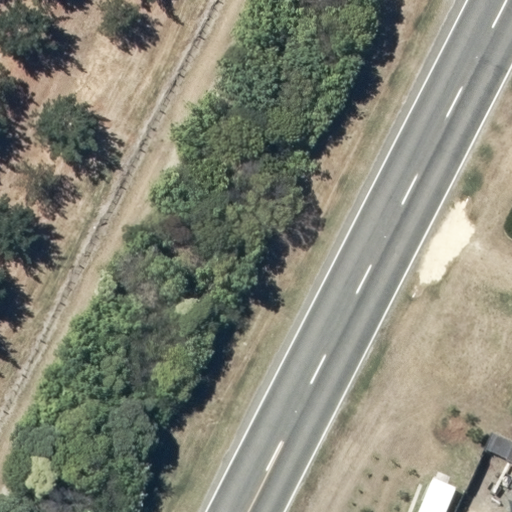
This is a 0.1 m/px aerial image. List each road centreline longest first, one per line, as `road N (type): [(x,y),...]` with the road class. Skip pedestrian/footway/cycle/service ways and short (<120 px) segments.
road 1 (trunk): [(233,511),(502,0)]
road 2 (trunk): [(272,0),(15,511)]
